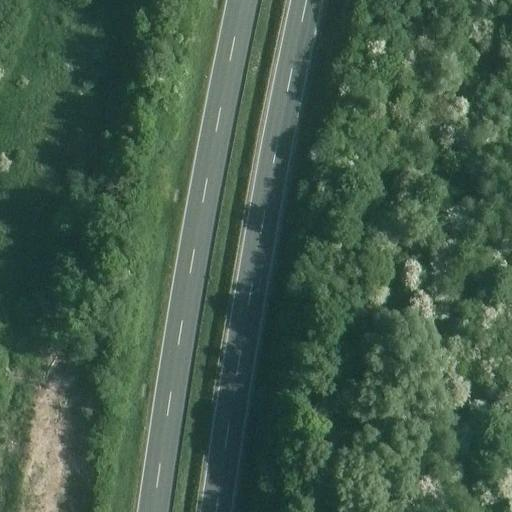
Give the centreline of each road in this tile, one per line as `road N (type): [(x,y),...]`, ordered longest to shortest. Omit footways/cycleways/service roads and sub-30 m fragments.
road 1 (motorway): [(216,511),(307,0)]
road 2 (motorway): [(244,0),(153,511)]
